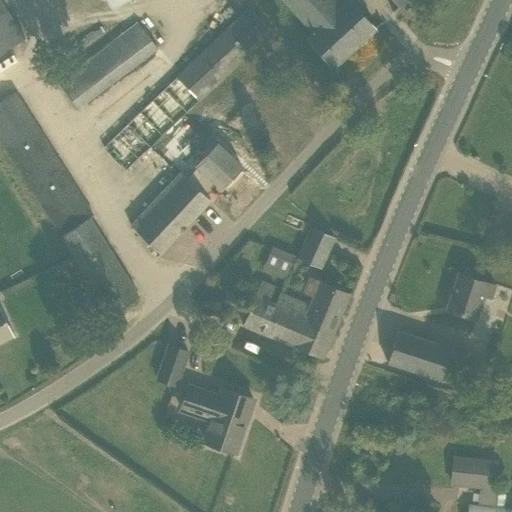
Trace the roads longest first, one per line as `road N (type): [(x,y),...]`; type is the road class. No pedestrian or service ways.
road 1 (unclassified): [(0,421),(104,357),(169,305),(388,76),(411,61),(439,59),(468,72)]
road 2 (tertiary): [(300,511),(376,285),(468,72)]
